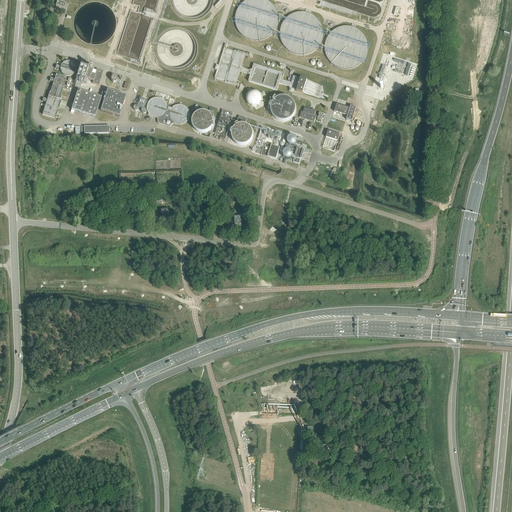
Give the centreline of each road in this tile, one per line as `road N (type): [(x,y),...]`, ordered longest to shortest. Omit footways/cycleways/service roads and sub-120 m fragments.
road 1 (unclassified): [(12,221),(248,244),(258,238),(271,180),(434,223),(443,0)]
road 2 (primary): [(458,317),(311,314),(229,336),(123,379)]
road 3 (primary): [(135,388),(293,333),(458,335)]
road 4 (trunk): [(511,54),(470,209),(458,317)]
road 5 (unclassified): [(12,221),(20,0)]
road 6 (unclassified): [(0,452),(18,378),(13,248)]
road 7 (trunk): [(511,331),(496,511)]
road 8 (trunk): [(458,335),(453,436),(462,511)]
road 9 (primary): [(0,457),(124,393)]
road 10 (primary): [(123,379),(0,441)]
road 11 (unclassified): [(165,511),(161,454),(135,388)]
road 12 (unclassified): [(124,393),(150,450),(157,511)]
